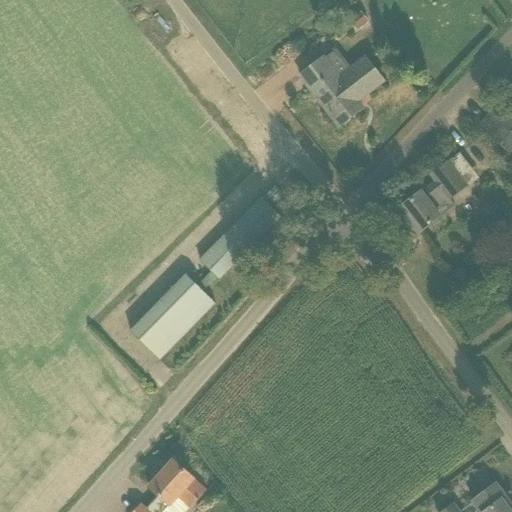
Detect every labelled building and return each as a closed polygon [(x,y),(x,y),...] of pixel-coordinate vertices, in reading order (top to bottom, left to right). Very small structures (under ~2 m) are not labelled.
[(300,77),(308,87),(340,128),(364,109),(358,103),(384,82),(366,59),(351,70),(351,71),(340,79),(324,59),(300,77)] [(511,92),(479,127),(511,157),(511,92)] [(468,187),(464,181),(449,162),(431,176),(436,182),(402,208),(411,220),(409,223),(409,228),(412,231),(417,233),(420,231),(421,233),(456,206),(450,200),(468,187)] [(282,218),(279,215),(263,200),(255,208),(273,226),(282,218)] [(465,290),(466,290),(474,284),(463,270),(454,277),(465,290)] [(217,278),(210,271),(198,284),(190,277),(169,299),(168,298),(132,334),(160,361),(216,304),(203,292),(217,278)] [(164,511),(178,497),(191,509),(207,491),(173,462),(150,488),(159,497),(147,510),(141,505),(134,511),(164,511)] [(511,511),(502,501),(506,498),(496,484),(472,502),(480,511),(459,511),(453,504),(443,511),(511,511)]
